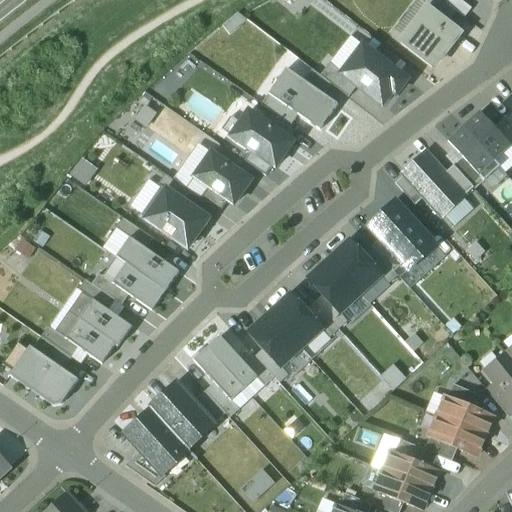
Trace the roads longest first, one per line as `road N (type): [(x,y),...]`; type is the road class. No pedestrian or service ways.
road 1 (residential): [(203,301),(237,301),(354,194),(358,162)]
road 2 (residential): [(358,162),(326,165),(206,270),(203,301)]
road 3 (residential): [(60,457),(203,301)]
road 4 (residential): [(358,162),(511,43)]
